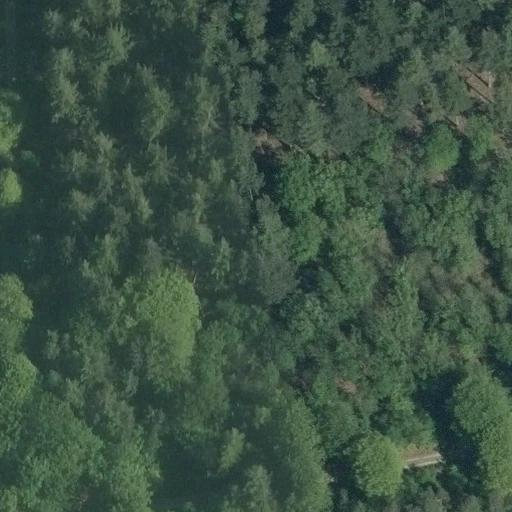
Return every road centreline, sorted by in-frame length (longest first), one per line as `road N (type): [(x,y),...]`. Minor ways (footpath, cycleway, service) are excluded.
road 1 (track): [(0,493),(23,473),(12,0)]
road 2 (track): [(120,511),(511,448)]
